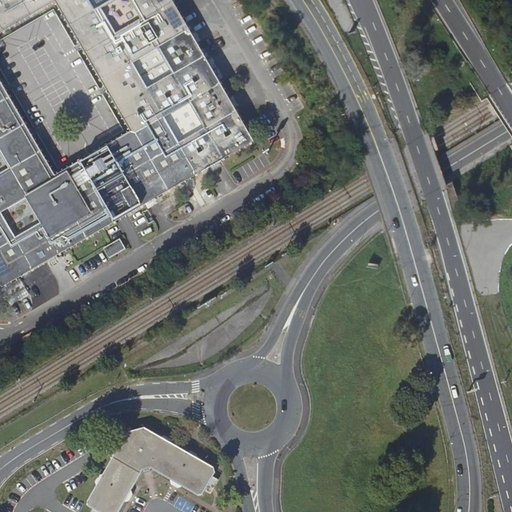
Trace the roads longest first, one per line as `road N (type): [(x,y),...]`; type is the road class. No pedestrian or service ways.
road 1 (secondary): [(468,511),(461,433),(372,130),(302,0)]
road 2 (unclassified): [(217,0),(288,120),(291,146),(281,169),(0,342)]
road 3 (motorway): [(361,0),(406,114),(511,481)]
road 4 (secondary): [(269,372),(303,291),(333,249),(368,217),(511,126)]
road 5 (tertiary): [(214,403),(139,397),(97,407),(0,470)]
road 6 (motorway): [(511,107),(442,0)]
